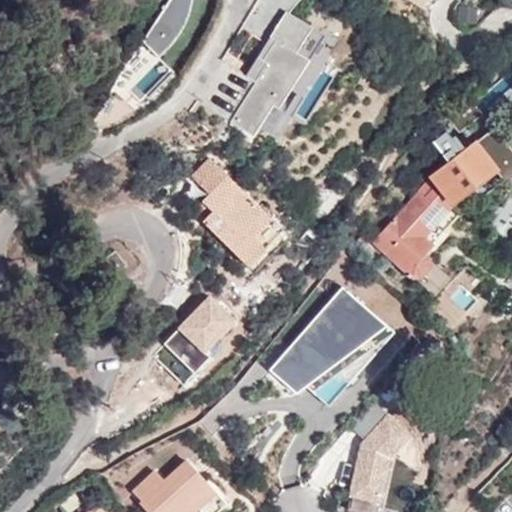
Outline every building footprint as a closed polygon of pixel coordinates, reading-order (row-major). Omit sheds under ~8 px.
[(403,0),(420,10),(426,0),(403,0)] [(225,123),(249,137),(255,128),(298,57),(291,52),(306,26),(280,10),(265,36),(270,39),(257,60),(262,63),(251,81),(225,123)] [(315,42),(320,34),(306,26),(291,52),(298,57),(255,128),(274,139),(299,98),(286,90),(315,42)] [(265,36),(241,75),(251,81),(262,63),(257,60),(270,39),(265,36)] [(511,90),(486,111),(497,125),(511,142),(511,90)] [(449,118),(460,132),(484,113),(468,97),(449,118)] [(511,174),(511,151),(509,148),(511,144),(511,142),(497,125),(463,152),(450,163),(432,177),(454,204),(460,214),(511,174)] [(447,131),(433,142),(450,163),(463,152),(447,131)] [(212,213),(204,222),(253,271),(289,236),(209,157),(190,176),(209,194),(201,202),(212,213)] [(425,237),(454,204),(432,177),(375,242),(413,276),(421,275),(430,266),(430,257),(426,254),(417,245),(425,237)] [(426,254),(433,245),(425,237),(417,245),(426,254)] [(126,265),(115,251),(107,258),(114,266),(116,264),(121,270),(126,265)] [(346,289),(280,362),(307,386),(315,394),(341,375),(352,385),(397,336),(346,289)] [(212,307),(167,353),(203,389),(248,342),(212,307)] [(307,386),(280,362),(272,370),(299,395),(307,386)] [(392,511),(403,422),(371,418),(359,511),(392,511)] [(139,501),(148,511),(215,511),(225,504),(188,460),(165,479),(156,469),(133,489),(141,499),(139,501)]
